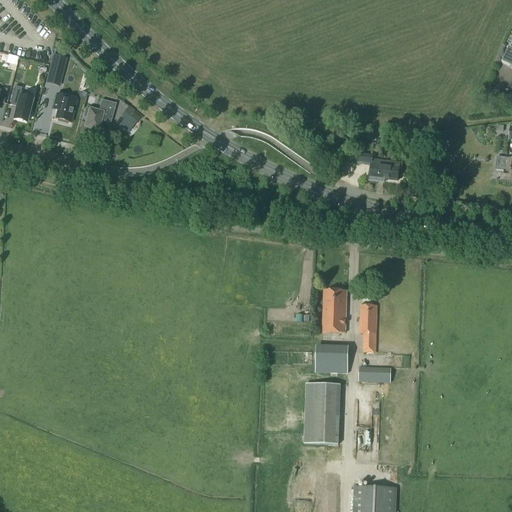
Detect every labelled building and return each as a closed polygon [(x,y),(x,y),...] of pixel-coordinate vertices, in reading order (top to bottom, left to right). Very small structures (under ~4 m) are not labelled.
[(46,83),(59,87),(66,59),(53,56),(46,83)] [(4,74),(3,82),(11,83),(11,75),(4,74)] [(14,87),(9,106),(16,108),(13,120),(25,124),(32,96),(20,93),(21,89),(14,87)] [(56,95),(52,110),(57,111),(55,119),(58,120),(57,122),(67,125),(68,123),(70,123),(76,103),(66,101),(67,98),(56,95)] [(116,105),(101,101),(98,112),(89,110),(86,109),(84,116),(87,117),(85,127),(98,131),(98,130),(108,133),(116,105)] [(121,117),(133,127),(140,119),(127,109),(121,117)] [(438,147),(429,146),(428,155),(437,157),(438,147)] [(397,182),(399,164),(372,160),(373,156),(358,154),(357,165),(371,167),(369,179),(397,182)] [(495,171),(503,172),(502,181),(511,182),(511,160),(496,158),(495,171)] [(324,291),(322,334),(344,335),(345,292),(324,291)] [(360,335),(363,335),(362,354),(374,354),(376,307),(361,306),(360,335)] [(337,347),(336,375),(348,375),(349,348),(337,347)] [(269,349),(269,362),(308,363),(308,350),(269,349)] [(355,365),(355,381),(387,382),(387,366),(355,365)] [(336,440),(337,380),(301,379),(300,439),(336,440)] [(351,443),(351,452),(364,452),(364,442),(351,443)] [(353,487),(352,511),(395,511),(397,489),(353,487)]
